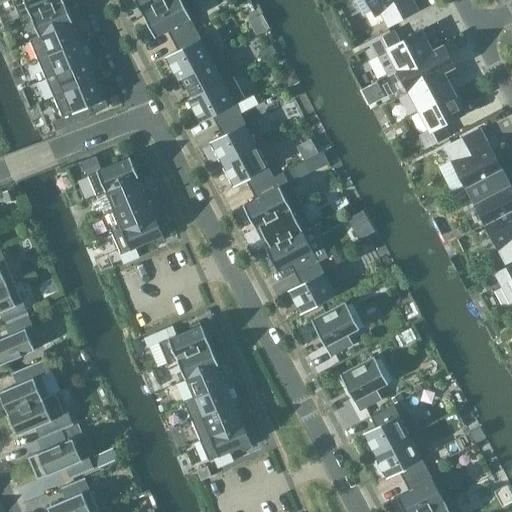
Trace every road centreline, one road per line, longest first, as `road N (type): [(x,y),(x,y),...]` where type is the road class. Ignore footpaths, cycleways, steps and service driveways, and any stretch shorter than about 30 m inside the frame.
road 1 (residential): [(360,511),(150,117)]
road 2 (residential): [(0,172),(150,117)]
road 3 (residential): [(150,117),(92,0)]
